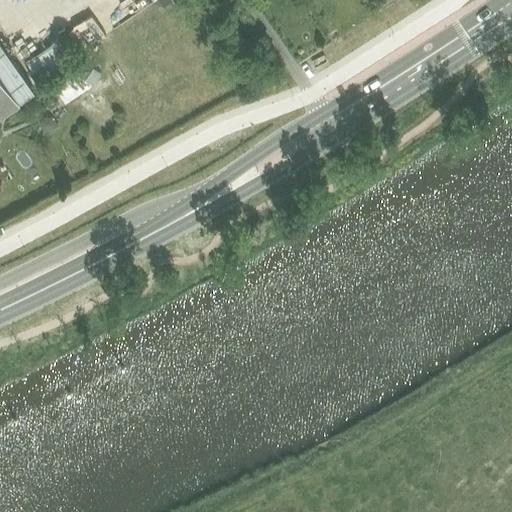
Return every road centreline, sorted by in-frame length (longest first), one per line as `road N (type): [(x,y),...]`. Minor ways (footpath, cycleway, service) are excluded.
road 1 (primary): [(500,0),(264,149),(185,216)]
road 2 (primary): [(185,216),(260,183),(511,24)]
road 3 (primary): [(185,216),(0,311)]
